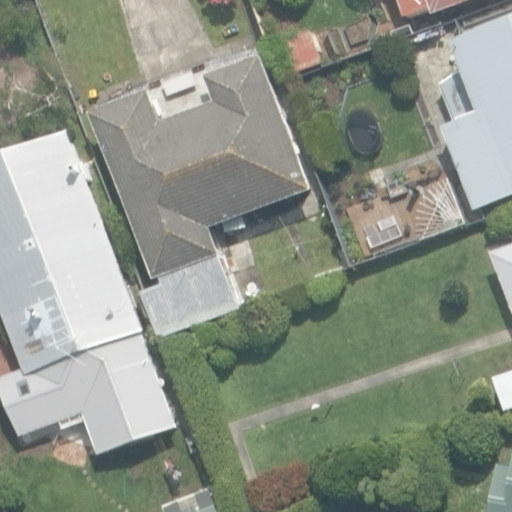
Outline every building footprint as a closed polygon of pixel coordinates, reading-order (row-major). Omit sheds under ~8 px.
[(402,0),(409,19),(435,10),(438,18),(487,0),(402,0)] [(449,127),(481,210),(511,198),(511,24),(461,45),(471,72),(463,75),(447,85),(461,123),(449,127)] [(275,43),(286,75),(325,61),(313,29),(275,43)] [(149,292),(167,339),(248,309),(217,228),(322,189),(274,57),(216,78),(225,104),(172,124),(160,93),(101,115),(162,279),(165,277),(168,285),(149,292)] [(90,415),(105,455),(184,426),(150,333),(154,332),(82,133),(0,162),(0,294),(4,293),(32,368),(3,379),(24,439),(90,415)] [(511,246),(498,251),(511,293),(511,246)] [(511,376),(498,381),(510,413),(511,412),(511,376)] [(511,511),(511,465),(509,465),(499,511),(511,511)] [(177,511),(227,511),(220,495),(177,511)]
